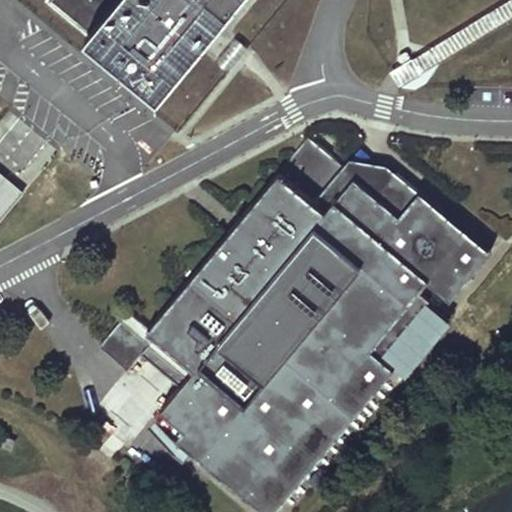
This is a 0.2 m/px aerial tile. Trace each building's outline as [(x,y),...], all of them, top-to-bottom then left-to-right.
[(50,0),(157,88),(203,33),(230,0),(50,0)] [(396,83),(401,91),(422,77),(421,76),(511,15),(511,0),(507,0),(414,62),(413,62),(392,76),(396,83)] [(127,311),(97,346),(125,370),(140,353),(155,336),(192,369),(177,386),(157,408),(180,428),(192,438),(249,489),(367,352),(377,361),(380,358),(426,305),(429,302),(418,293),(426,284),(449,304),(491,256),(420,194),(418,196),(397,177),(391,183),(382,175),(372,173),(363,172),(325,214),(315,205),(344,171),(309,140),(146,327),(127,311)] [(0,160),(0,213),(25,182),(0,160)] [(351,163),(344,171),(315,205),(325,214),(363,172),(372,173),(382,175),(387,169),(373,167),(351,163)] [(387,169),(382,175),(391,183),(397,177),(387,169)] [(449,324),(426,305),(380,358),(392,370),(402,378),(449,324)] [(192,369),(155,336),(140,353),(177,386),(192,369)] [(192,438),(180,428),(173,436),(259,511),(269,511),(392,370),(380,358),(377,361),(367,352),(249,489),(192,438)]
